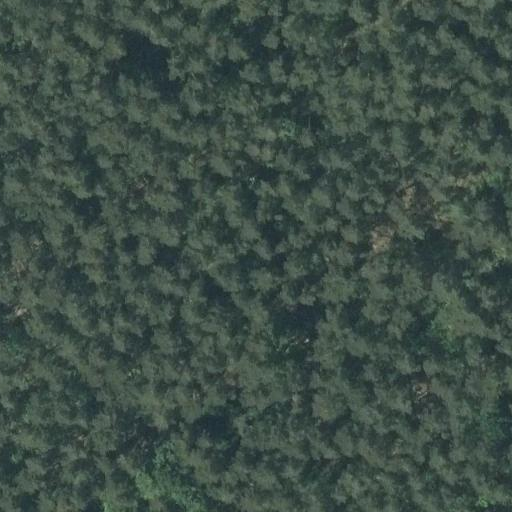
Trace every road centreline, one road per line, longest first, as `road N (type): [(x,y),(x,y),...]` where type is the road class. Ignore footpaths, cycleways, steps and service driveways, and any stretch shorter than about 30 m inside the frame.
road 1 (track): [(57,511),(511,126)]
road 2 (track): [(257,511),(0,299)]
